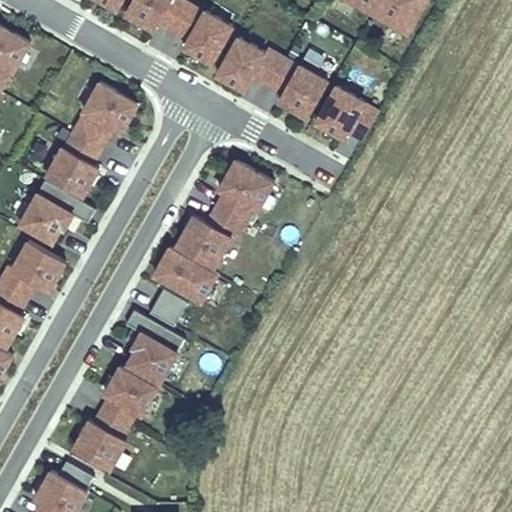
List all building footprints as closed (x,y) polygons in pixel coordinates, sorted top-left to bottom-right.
[(102,0),(117,8),(121,0),(102,0)] [(173,31),(189,3),(183,0),(133,0),(126,13),(154,29),(158,22),(173,31)] [(347,0),(409,35),(428,0),(347,0)] [(212,63),(234,26),(206,10),(205,12),(189,3),(173,31),(188,40),(184,46),(212,63)] [(0,62),(13,70),(30,40),(0,23),(0,62)] [(268,86),(284,58),(269,49),(267,53),(239,37),(218,74),(245,90),(253,77),(268,86)] [(308,117),(329,81),(301,65),(299,67),(284,58),(268,86),(284,95),(280,101),(308,117)] [(138,102),(99,80),(83,109),(121,131),(138,102)] [(363,141),(379,113),(364,104),(365,102),(337,86),(316,122),(345,139),(348,133),(363,141)] [(101,148),(110,133),(80,116),(72,131),(101,148)] [(83,195),(99,168),(92,164),(101,148),(72,131),(63,147),(61,146),(45,173),(83,195)] [(256,211),(273,181),(236,160),(219,189),(224,193),(216,208),(243,223),(252,208),(256,211)] [(64,228),(73,213),(88,221),(95,208),(43,178),(18,222),(52,241),(61,226),(64,228)] [(234,239),(243,223),(216,208),(207,223),(194,215),(176,245),(214,267),(231,237),(234,239)] [(49,290),(65,262),(26,240),(10,268),(7,266),(0,277),(0,282),(27,298),(36,283),(49,290)] [(217,274),(169,247),(153,275),(200,302),(217,274)] [(0,342),(6,346),(22,317),(17,314),(27,298),(0,282),(0,342)] [(173,327),(187,303),(162,288),(148,313),(173,327)] [(159,384),(177,353),(185,340),(133,310),(125,323),(142,332),(133,348),(136,349),(127,365),(159,384)] [(0,374),(11,356),(0,349),(0,374)] [(139,416),(156,387),(119,366),(103,394),(107,397),(99,410),(128,426),(135,413),(139,416)] [(108,470),(124,441),(120,439),(128,426),(99,410),(92,423),(88,420),(71,448),(108,470)] [(92,478),(64,461),(56,476),(84,492),(92,478)] [(75,511),(86,493),(84,492),(56,476),(49,472),(33,500),(40,504),(34,511),(75,511)]
